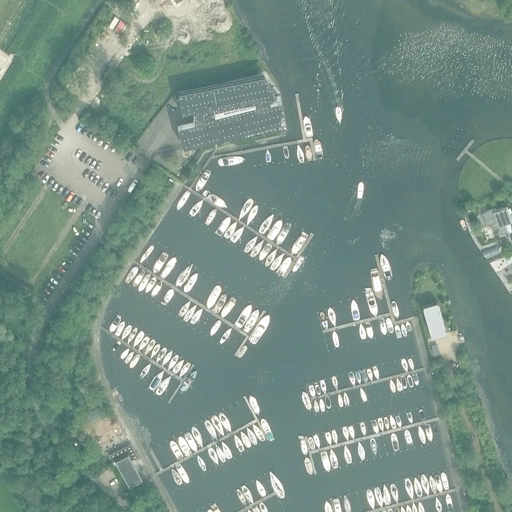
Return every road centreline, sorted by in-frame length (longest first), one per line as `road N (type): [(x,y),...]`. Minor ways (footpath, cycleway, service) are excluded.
road 1 (unclassified): [(137,511),(53,435),(34,399),(33,341),(42,314),(99,229)]
road 2 (unclassified): [(497,511),(442,337)]
